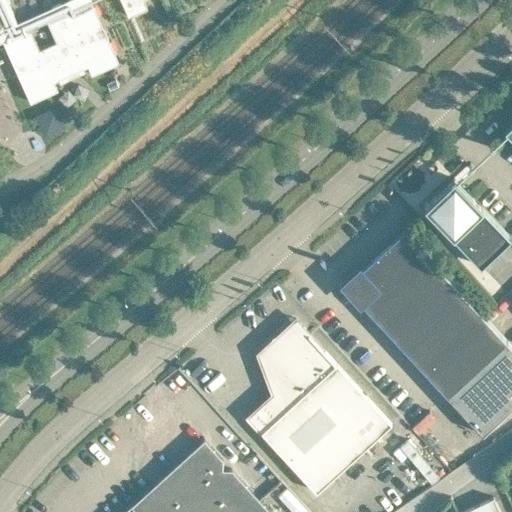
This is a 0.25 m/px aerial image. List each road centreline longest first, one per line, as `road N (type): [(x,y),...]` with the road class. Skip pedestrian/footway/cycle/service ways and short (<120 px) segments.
road 1 (residential): [(0,505),(34,458),(511,28)]
road 2 (tertiary): [(27,392),(309,153),(472,0)]
road 3 (residential): [(511,437),(422,500),(418,511)]
